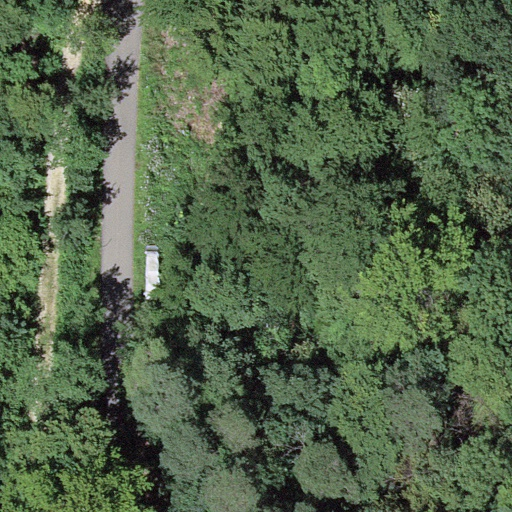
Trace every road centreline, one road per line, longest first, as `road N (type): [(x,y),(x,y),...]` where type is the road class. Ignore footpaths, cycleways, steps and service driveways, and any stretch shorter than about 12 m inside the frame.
road 1 (track): [(392,0),(482,511)]
road 2 (track): [(89,0),(67,57),(34,414),(37,511)]
road 3 (track): [(125,511),(115,0)]
